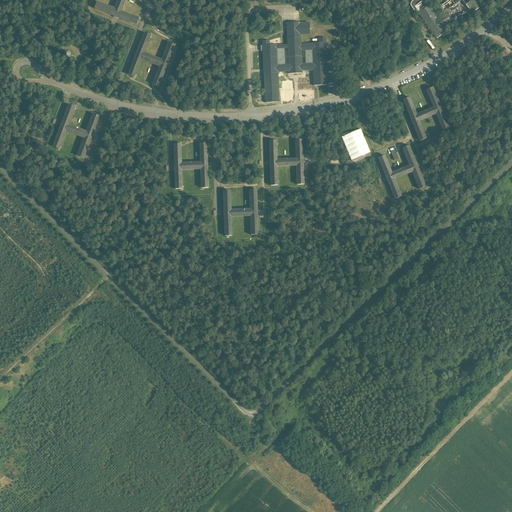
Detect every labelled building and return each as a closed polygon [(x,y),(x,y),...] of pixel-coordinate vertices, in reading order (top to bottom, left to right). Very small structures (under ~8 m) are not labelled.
[(117,0),(115,9),(97,2),(94,8),(112,15),(111,15),(119,18),(136,24),(138,18),(121,11),(125,0),(117,0)] [(425,0),(413,0),(411,2),(410,5),(415,12),(417,10),(428,3),(425,0)] [(449,0),(440,6),(434,11),(445,28),(470,10),(462,0),(449,0)] [(483,6),(478,0),(462,0),(470,10),(472,13),(483,6)] [(434,11),(428,3),(417,10),(437,38),(448,31),(445,28),(434,11)] [(310,34),(309,23),(300,23),(300,22),(287,23),(288,45),(276,46),(276,45),(269,45),(269,41),(263,41),(265,102),(279,102),(278,72),(289,71),(289,74),(302,73),(302,71),(313,70),(314,86),(328,85),(327,67),(325,38),(319,38),(319,43),(312,43),(312,44),(301,45),(300,35),(310,34)] [(511,37),(504,30),(501,33),(511,44),(511,37)] [(162,60),(144,53),(151,35),(144,33),(138,50),(137,50),(135,57),(128,74),(134,77),(141,59),(159,66),(152,84),(159,86),(165,69),(166,69),(169,62),(168,62),(175,45),(169,42),(162,60)] [(416,115),(409,97),(403,100),(410,117),(413,124),(420,141),(426,138),(419,121),(437,114),(444,131),(450,129),(443,112),(444,112),(440,104),(433,87),(427,90),(434,107),(416,115)] [(86,132),(68,125),(75,107),(69,105),(62,122),(59,129),(53,146),(59,149),(66,131),(84,138),(77,156),(84,158),(90,141),(93,133),(99,116),(93,114),(86,132)] [(360,129),(341,137),(351,160),(370,152),(360,129)] [(296,159),(277,160),(276,141),(269,141),(270,159),(270,167),(271,186),(278,185),(277,166),(296,166),(297,185),(304,184),(303,166),(303,158),(302,140),(296,140),(296,159)] [(201,162),(181,163),(180,144),(174,144),(174,163),(174,171),(175,171),(175,189),(182,189),(181,170),(201,169),(202,188),(208,188),(208,170),(208,161),(207,161),(207,143),(200,143),(201,162)] [(410,165),(392,173),(384,155),(378,158),(385,175),(388,182),(395,199),(401,197),(394,179),(412,172),(419,189),(425,187),(419,170),(416,162),(409,145),(402,148),(410,165)] [(394,160),(399,158),(395,147),(390,148),(394,160)] [(250,209),(231,210),(230,191),(223,191),(224,210),(224,218),(225,236),(232,236),(231,217),(250,216),(251,235),(258,235),(257,216),(257,208),(256,190),(250,190),(250,209)]
